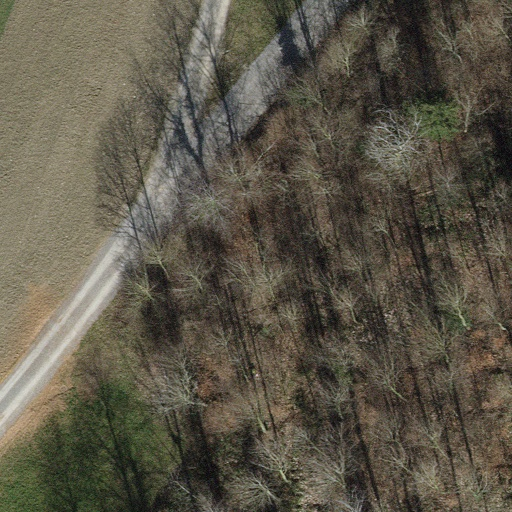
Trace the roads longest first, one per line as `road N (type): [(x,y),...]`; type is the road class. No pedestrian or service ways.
road 1 (track): [(0,408),(95,296),(160,191),(215,0)]
road 2 (track): [(160,191),(328,0)]
